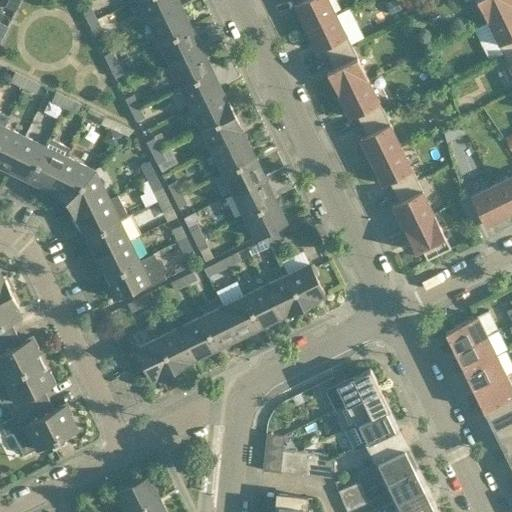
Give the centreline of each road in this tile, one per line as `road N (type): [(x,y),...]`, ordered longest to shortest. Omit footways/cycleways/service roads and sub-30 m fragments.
road 1 (residential): [(389,313),(235,0)]
road 2 (residential): [(0,224),(36,255),(127,451)]
road 3 (residential): [(389,313),(487,511)]
road 4 (residential): [(243,392),(389,313)]
road 5 (residential): [(5,511),(127,451)]
road 6 (residential): [(389,313),(511,254)]
road 7 (residential): [(127,451),(243,392)]
road 8 (residential): [(227,511),(243,392)]
